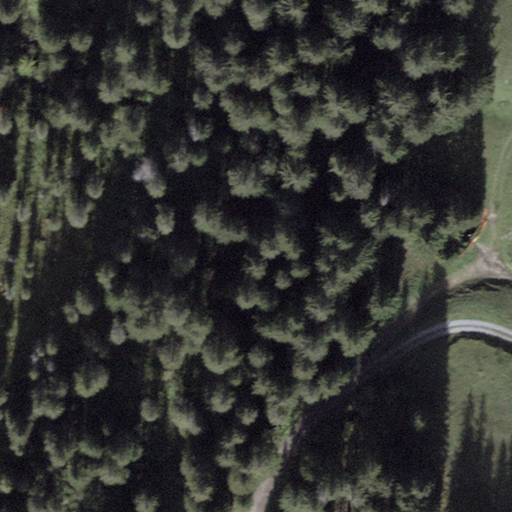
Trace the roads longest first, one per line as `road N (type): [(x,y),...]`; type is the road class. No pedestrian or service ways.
road 1 (track): [(491,264),(412,302),(356,376)]
road 2 (track): [(356,376),(312,412),(255,511)]
road 3 (track): [(511,338),(475,326),(438,328),(356,376)]
